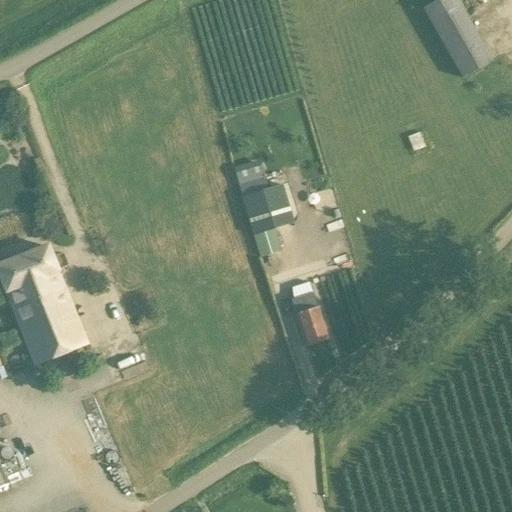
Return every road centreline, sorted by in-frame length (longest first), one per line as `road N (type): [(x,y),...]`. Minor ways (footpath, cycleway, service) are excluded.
road 1 (unclassified): [(150,511),(333,395),(511,224)]
road 2 (unclassified): [(0,70),(127,0)]
